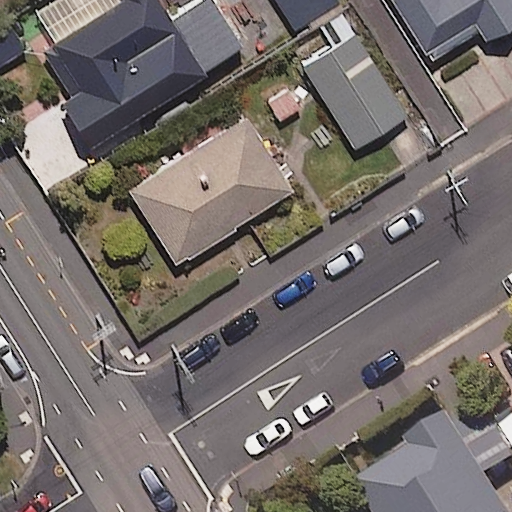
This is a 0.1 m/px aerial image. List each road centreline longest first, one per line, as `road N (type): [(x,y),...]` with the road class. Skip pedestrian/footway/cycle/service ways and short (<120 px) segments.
road 1 (residential): [(123,463),(511,217)]
road 2 (tertiary): [(0,268),(123,463)]
